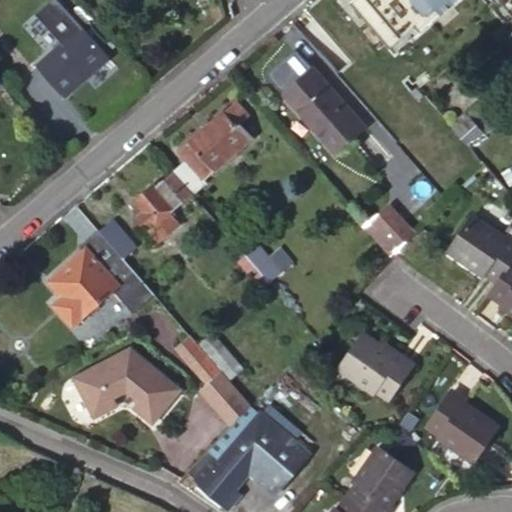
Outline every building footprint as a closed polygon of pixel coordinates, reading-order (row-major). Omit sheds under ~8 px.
[(109,54),(61,0),(49,0),(36,11),(63,41),(39,63),(62,90),(86,69),(88,72),(109,54)] [(511,0),(350,0),(350,1),(393,52),(453,0),(501,0),(511,12),(511,15),(505,21),(506,23),(511,17),(511,0)] [(486,0),(505,21),(511,15),(511,12),(501,0),(486,0)] [(511,46),(511,17),(506,23),(497,29),(504,39),(511,48),(511,46)] [(497,29),(492,33),(500,42),(504,39),(497,29)] [(363,127),(312,69),(282,94),(333,153),(363,127)] [(417,86),(411,90),(418,98),(424,94),(417,86)] [(250,116),(236,100),(180,147),(188,157),(174,170),(178,176),(195,196),(210,184),(206,177),(250,139),(239,125),(250,116)] [(483,134),(499,124),(483,102),(468,113),(470,117),(483,134)] [(483,134),(470,117),(454,129),(467,146),(483,134)] [(467,146),(474,154),(478,160),(481,163),(487,159),(483,153),(492,146),(483,134),(467,146)] [(176,213),(195,196),(178,176),(174,170),(158,185),(154,182),(136,197),(145,209),(139,214),(138,217),(139,224),(159,246),(185,224),(176,213)] [(399,253),(416,235),(388,203),(364,224),(374,235),(393,258),(399,253)] [(511,236),(510,236),(508,237),(492,225),(494,223),(479,212),(454,245),(485,269),(487,265),(500,276),(505,268),(511,258),(511,236)] [(117,247),(124,255),(137,245),(113,217),(101,228),(117,247)] [(155,291),(124,255),(117,247),(101,228),(99,227),(84,241),(87,245),(51,277),(64,291),(54,300),(72,322),(113,286),(134,310),(155,291)] [(261,272),(278,292),(280,294),(291,285),(282,273),(267,257),(257,267),(261,272)] [(511,258),(505,268),(500,276),(493,286),(505,296),(504,298),(511,304),(511,258)] [(186,269),(180,261),(168,273),(174,280),(186,269)] [(292,265),(282,273),(291,285),(301,275),(292,265)] [(271,298),(278,292),(261,272),(257,267),(250,272),(271,298)] [(247,365),(217,331),(205,341),(235,376),(247,365)] [(380,344),(361,331),(337,364),(372,391),(376,387),(387,395),(409,366),(394,355),(391,359),(377,349),(380,344)] [(208,377),(221,365),(215,359),(193,333),(179,345),(208,377)] [(132,348),(74,378),(94,418),(118,405),(116,400),(126,393),(138,402),(133,408),(152,423),(181,390),(132,348)] [(238,418),(253,403),(240,388),(222,367),(199,391),(233,424),(238,418)] [(465,402),(451,391),(427,423),(440,432),(438,435),(472,459),(496,425),(479,411),(476,415),(463,405),(465,402)] [(193,480),(199,485),(247,428),(274,450),(261,465),(257,461),(248,472),(253,476),(258,471),(279,487),(311,448),(262,410),(253,403),(238,418),(233,424),(186,470),(190,473),(195,478),(193,480)] [(238,484),(248,472),(257,461),(261,465),(274,450),(247,428),(199,485),(221,503),(225,499),(231,504),(244,489),(238,484)] [(353,485),(346,497),(367,511),(381,511),(388,503),(385,501),(394,487),(397,488),(410,470),(374,446),(350,482),(353,485)] [(367,511),(346,497),(338,508),(334,505),(329,511),(367,511)]
